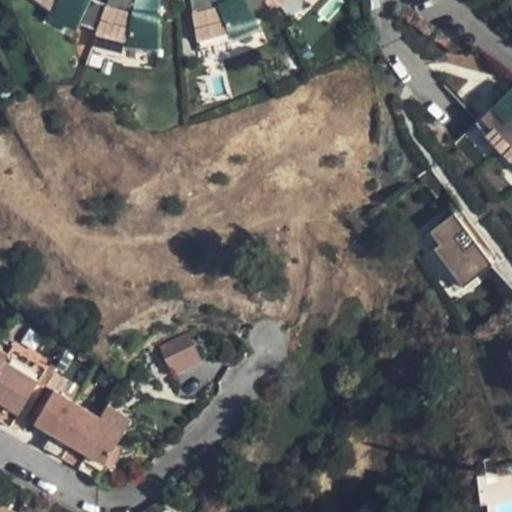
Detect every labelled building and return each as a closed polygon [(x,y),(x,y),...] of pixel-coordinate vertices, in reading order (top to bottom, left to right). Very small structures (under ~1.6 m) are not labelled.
[(91,0),(29,0),(51,17),(49,21),(75,36),(78,29),(90,4),(91,0)] [(158,0),(108,0),(105,10),(96,35),(95,38),(128,47),(126,51),(157,54),(158,0)] [(188,0),(197,46),(228,37),(230,42),(257,29),(254,23),(241,0),(188,0)] [(260,0),(241,0),(254,23),(269,13),(260,0)] [(260,0),(269,13),(271,15),(290,0),(260,0)] [(105,10),(90,4),(78,29),(96,35),(105,10)] [(511,89),(480,120),(492,132),(487,137),(499,149),(511,136),(511,89)] [(511,136),(499,149),(510,161),(511,159),(511,136)] [(454,215),(430,233),(440,246),(434,250),(464,289),(493,267),(454,215)] [(201,361),(188,338),(166,350),(177,374),(201,361)] [(0,374),(10,359),(0,352),(0,374)] [(0,392),(12,400),(8,406),(0,418),(0,420),(16,431),(43,388),(10,366),(0,380),(0,392)] [(64,385),(57,397),(74,406),(80,395),(64,385)] [(0,401),(8,406),(12,400),(0,392),(0,401)] [(62,460),(89,415),(74,406),(57,397),(40,426),(57,436),(48,452),(62,460)] [(111,413),(105,424),(130,440),(137,428),(111,413)] [(130,440),(105,424),(89,415),(62,460),(68,464),(81,442),(96,451),(83,473),(103,484),(130,440)] [(68,464),(83,473),(96,451),(81,442),(68,464)] [(221,468),(215,477),(230,486),(235,476),(221,468)]
